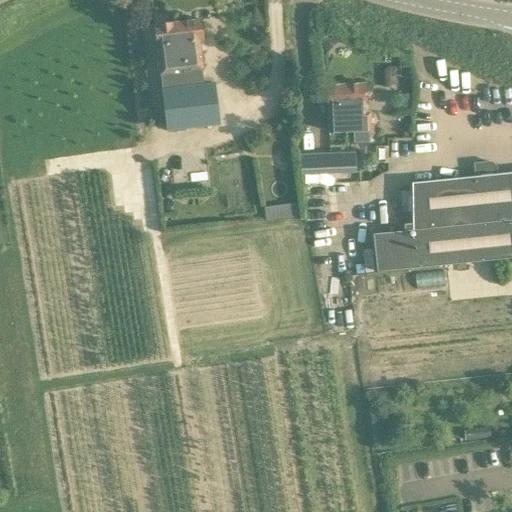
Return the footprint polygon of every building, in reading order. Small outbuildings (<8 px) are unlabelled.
[(155,25),(163,89),(168,130),(219,125),(214,83),(204,85),(202,71),(203,71),(199,41),(204,41),(201,20),(155,25)] [(328,34),(320,42),(327,50),(336,42),(328,34)] [(399,55),(399,67),(410,67),(410,55),(399,55)] [(253,70),(259,78),(265,73),(259,65),(253,70)] [(330,132),(353,131),(354,139),(368,138),(368,131),(370,131),(370,112),(367,112),(366,84),(327,85),(328,105),(329,105),(330,132)] [(397,110),(411,110),(410,94),(396,94),(397,110)] [(326,103),(318,104),(318,113),(327,112),(326,103)] [(354,154),(302,156),(302,174),(354,172),(354,154)] [(474,178),(412,184),(412,191),(411,212),(413,224),(403,224),(404,231),(373,234),(376,272),(511,258),(511,173),(497,175),(496,166),(491,161),(473,163),(474,178)] [(411,212),(412,191),(401,192),(401,212),(411,212)] [(489,437),(488,427),(464,430),(465,440),(489,437)]
